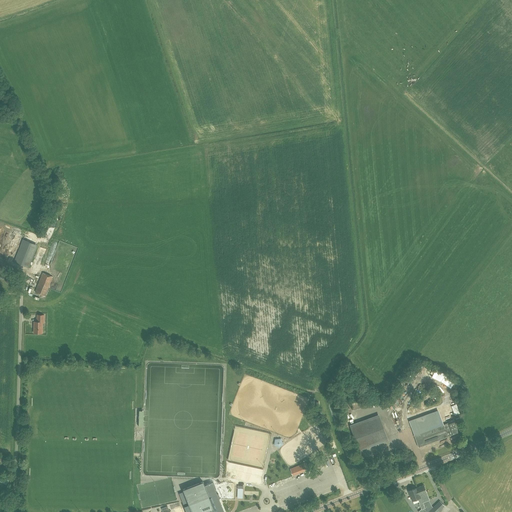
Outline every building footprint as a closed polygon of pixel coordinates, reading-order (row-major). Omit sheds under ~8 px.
[(27,212),(8,205),(0,225),(0,245),(12,250),(27,212)] [(37,245),(23,239),(14,261),(28,267),(37,245)] [(8,272),(0,266),(0,277),(3,280),(8,272)] [(53,277),(43,273),(35,292),(45,296),(53,277)] [(44,315),(37,315),(37,322),(34,322),(34,333),(42,333),(42,322),(44,322),(44,315)] [(450,375),(447,378),(454,384),(457,380),(450,375)] [(403,385),(406,387),(413,378),(411,376),(403,385)] [(388,440),(379,415),(350,425),(359,450),(388,440)] [(411,426),(414,435),(418,447),(452,435),(458,433),(454,421),(448,423),(437,427),(433,418),(411,426)] [(237,426),(232,456),(237,457),(239,448),(234,447),(235,444),(238,444),(239,441),(238,441),(239,436),(242,437),(243,429),(248,430),(248,428),(237,426)] [(283,444),(281,439),(275,439),(274,445),(279,447),(283,444)] [(306,463),(290,469),(292,475),(308,469),(306,463)] [(362,479),(368,477),(365,468),(359,470),(362,479)] [(223,511),(212,482),(205,485),(203,481),(183,489),(184,491),(179,493),(181,499),(186,511),(223,511)] [(423,485),(408,491),(412,501),(418,499),(419,503),(419,504),(421,509),(425,508),(424,507),(422,503),(429,500),(426,492),(427,492),(424,485),(423,485)] [(429,511),(438,511),(444,506),(440,501),(429,511)]
